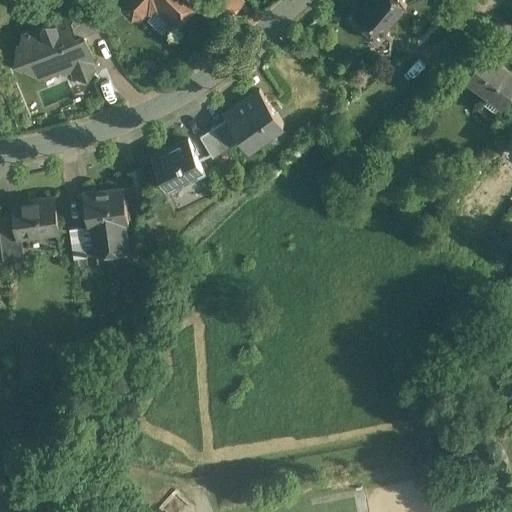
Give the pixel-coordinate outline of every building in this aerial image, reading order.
[(94,14),(75,0),(63,5),(68,19),(76,38),(84,35),(84,36),(103,28),(94,14)] [(199,0),(124,0),(122,8),(132,17),(142,14),(148,8),(149,9),(157,9),(158,8),(176,25),(199,0)] [(242,2),(239,0),(209,0),(207,4),(230,20),(242,2)] [(406,7),(398,0),(369,0),(361,10),(356,6),(346,18),(369,38),(370,39),(379,28),(384,32),(384,31),(406,7)] [(161,29),(169,22),(157,9),(149,17),(161,29)] [(56,23),(47,22),(41,30),(24,37),(23,40),(24,40),(22,59),(29,65),(46,58),(57,66),(69,61),(73,70),(75,75),(87,77),(95,67),(90,54),(91,53),(84,36),(84,35),(76,38),(68,19),(56,23)] [(384,32),(379,28),(370,39),(369,38),(368,54),(391,55),(392,41),(384,31),(384,32)] [(511,93),(511,72),(485,53),(466,79),(503,106),(511,93)] [(260,88),(224,113),(227,116),(241,136),(246,142),(266,128),(270,132),(284,122),(260,88)] [(241,136),(227,116),(214,126),(226,146),(241,136)] [(214,126),(200,134),(213,154),(226,146),(214,126)] [(189,137),(153,155),(167,184),(203,166),(189,137)] [(139,167),(128,171),(136,193),(147,189),(139,167)] [(124,185),(84,190),(89,226),(92,226),(95,246),(129,241),(127,221),(129,220),(124,185)] [(54,195),(14,200),(17,220),(19,236),(22,236),(59,230),(54,195)] [(17,220),(0,222),(0,230),(4,258),(25,256),(22,236),(19,236),(17,220)] [(83,225),(70,227),(75,256),(87,254),(83,225)]
